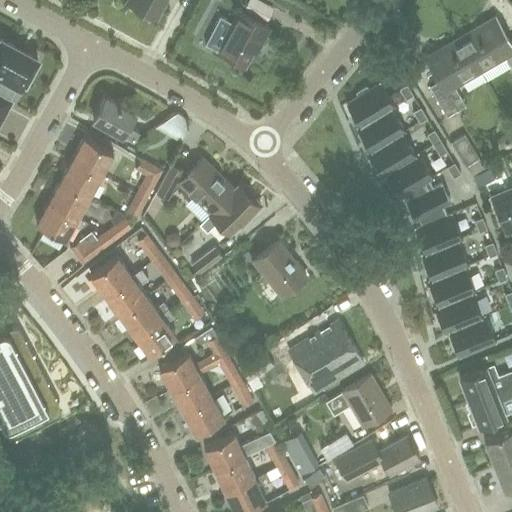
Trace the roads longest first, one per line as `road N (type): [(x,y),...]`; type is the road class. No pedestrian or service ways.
road 1 (residential): [(470,511),(393,333),(258,145)]
road 2 (residential): [(179,511),(133,419),(0,241)]
road 3 (residential): [(258,145),(208,106),(90,43)]
road 4 (residential): [(258,145),(383,0)]
road 5 (unclassified): [(0,199),(90,43)]
